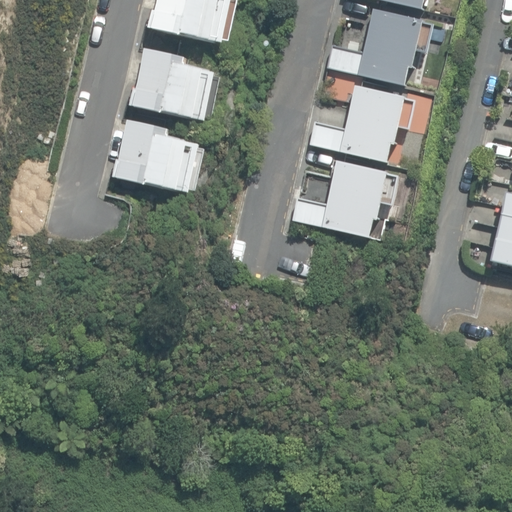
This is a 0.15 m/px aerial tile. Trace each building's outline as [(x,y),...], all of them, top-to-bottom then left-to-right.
[(161,0),(155,29),(205,41),(205,39),(226,44),(227,40),(234,42),(243,1),(241,0),(161,0)] [(378,0),(426,11),(429,0),(378,0)] [(438,24),(376,9),(365,53),(335,46),(329,69),(409,88),(418,51),(430,54),(438,24)] [(221,74),(193,67),(195,61),(151,51),(137,107),(187,118),(188,117),(209,122),(210,118),(217,120),(226,78),(221,77),(221,74)] [(420,101),(359,86),(348,130),(318,122),(312,145),(392,164),(401,128),(413,131),(420,101)] [(203,145),(175,139),(177,132),(133,122),(120,178),(169,190),(170,188),(191,193),(192,189),(199,191),(208,150),(203,148),(203,145)] [(403,177),(341,162),(331,205),(300,198),(294,221),(375,240),(383,203),(395,206),(403,177)] [(511,206),(499,263),(511,266),(511,185),(479,178),(475,198),(511,206)]
